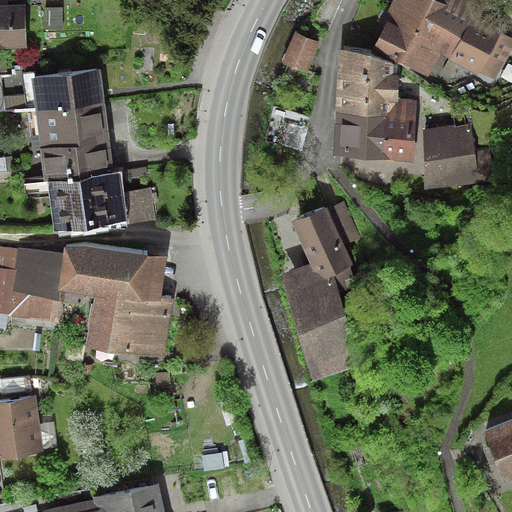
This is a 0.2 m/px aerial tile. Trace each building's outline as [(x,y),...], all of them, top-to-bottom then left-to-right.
[(488,0),(487,0),(395,0),(370,57),(397,64),(429,75),(440,52),(448,58),(477,75),(479,73),(494,79),(511,47),(511,36),(504,33),(506,30),(480,17),(488,0)] [(0,4),(0,48),(27,48),(26,3),(8,4),(0,4)] [(62,8),(46,8),(46,29),(62,29),(62,8)] [(296,37),(286,63),(307,72),(318,46),(296,37)] [(339,48),(333,156),(413,162),(417,99),(399,98),(397,64),(370,57),(339,48)] [(104,98),(101,68),(33,78),(37,107),(104,98)] [(26,108),(25,95),(4,97),(5,110),(26,108)] [(37,107),(41,135),(107,127),(104,98),(37,107)] [(455,125),(423,129),(427,188),(493,181),(490,149),(475,151),(474,138),(473,138),(472,125),(455,126),(455,125)] [(107,127),(41,135),(42,149),(45,182),(48,181),(114,172),(107,127)] [(34,150),(42,149),(41,135),(32,136),(34,150)] [(8,171),(14,171),(12,155),(6,156),(8,171)] [(6,156),(0,156),(0,172),(8,171),(6,156)] [(114,172),(48,181),(55,231),(156,219),(151,187),(124,191),(121,172),(114,172)] [(360,237),(344,201),(291,222),(310,263),(335,276),(340,292),(357,285),(349,266),(353,264),(344,245),(360,237)] [(64,253),(0,246),(0,313),(59,322),(62,302),(60,302),(61,291),(58,291),(64,253)] [(58,291),(61,291),(95,296),(86,346),(165,358),(171,316),(174,298),(162,297),(167,257),(64,247),(64,253),(58,291)] [(340,292),(335,276),(310,263),(281,275),(313,381),(352,369),(343,324),(348,322),(340,292)] [(174,298),(171,316),(179,316),(179,299),(174,298)] [(0,399),(0,457),(44,451),(44,449),(40,424),(36,395),(0,399)] [(511,419),(484,431),(505,483),(511,480),(511,419)] [(40,424),(44,449),(57,447),(54,422),(40,424)] [(43,511),(165,511),(159,484),(43,510),(43,511)]
